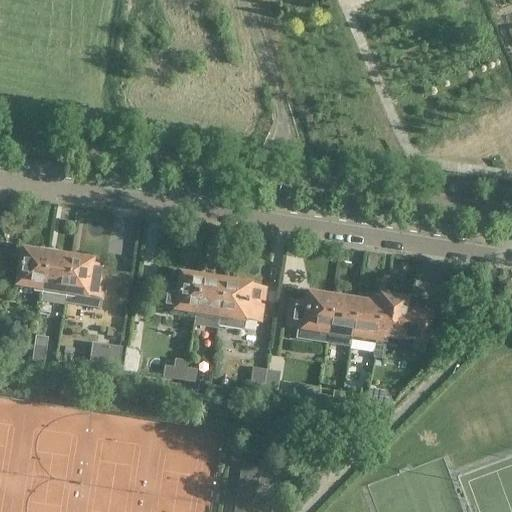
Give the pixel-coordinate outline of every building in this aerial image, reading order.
[(24,250),(18,285),(41,289),(46,253),(24,250)] [(72,258),(46,253),(41,289),(39,303),(64,307),(65,303),(72,258)] [(92,261),(72,258),(65,303),(99,309),(105,267),(92,265),(92,261)] [(195,313),(201,277),(180,274),(177,293),(163,290),(160,307),(195,313)] [(216,329),(217,327),(218,317),(224,281),(201,277),(195,313),(193,325),(216,329)] [(260,322),(266,290),(249,287),(250,285),(224,281),(218,317),(217,327),(241,330),(243,320),(244,321),(244,319),(260,322)] [(326,343),(333,297),(309,294),(307,302),(291,300),(287,327),(298,329),(296,339),(326,343)] [(350,347),(351,337),(357,301),(333,297),(326,343),(350,347)] [(381,305),(375,341),(376,341),(373,358),(382,359),(385,337),(402,339),(402,338),(428,341),(432,315),(406,311),(408,301),(382,297),(381,305)] [(375,341),(381,305),(357,301),(351,337),(375,341)] [(34,343),(32,357),(42,358),(44,345),(34,343)] [(118,370),(120,349),(96,345),(93,366),(118,370)] [(123,349),(120,370),(136,373),(139,352),(123,349)] [(187,362),(175,360),(172,378),(184,380),(186,367),(187,362)] [(196,368),(186,367),(184,380),(194,381),(196,368)] [(262,393),(265,369),(251,367),(248,391),(262,393)] [(265,369),(262,393),(276,395),(279,371),(265,369)] [(367,398),(365,409),(365,410),(381,413),(391,403),(386,392),(368,389),(367,398)] [(341,405),(343,392),(332,390),(330,403),(341,405)] [(365,409),(367,398),(357,396),(355,407),(365,409)] [(270,511),(277,470),(242,465),(234,511),(270,511)]
